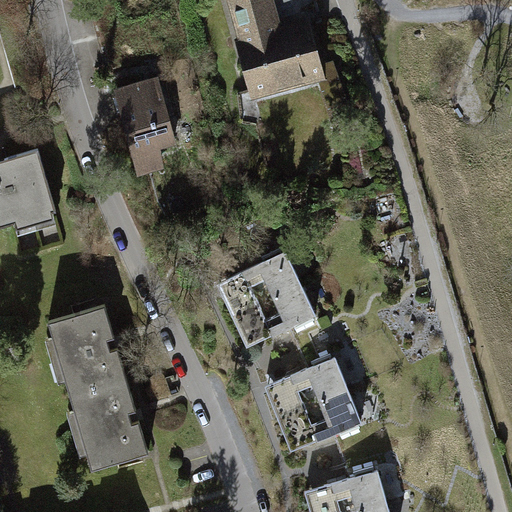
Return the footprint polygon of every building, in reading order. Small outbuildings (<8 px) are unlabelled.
[(238,0),(229,2),(247,70),(280,62),(263,0),(238,0)] [(319,57),(243,79),(253,112),(329,90),(319,57)] [(120,97),(138,165),(178,155),(160,87),(120,97)] [(0,165),(0,236),(56,220),(36,155),(1,166),(0,165)] [(286,255),(214,290),(246,354),(318,318),(286,255)] [(103,307),(44,325),(95,480),(152,465),(136,415),(115,344),(103,307)] [(330,356),(258,391),(289,455),(361,420),(330,356)] [(390,511),(380,477),(306,498),(310,511),(390,511)]
